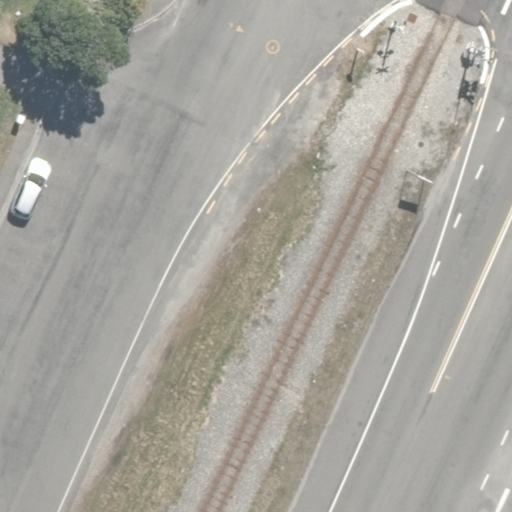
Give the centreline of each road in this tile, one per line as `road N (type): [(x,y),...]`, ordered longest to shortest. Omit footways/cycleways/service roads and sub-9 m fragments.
road 1 (residential): [(237,0),(9,511)]
road 2 (primary): [(405,457),(511,215)]
